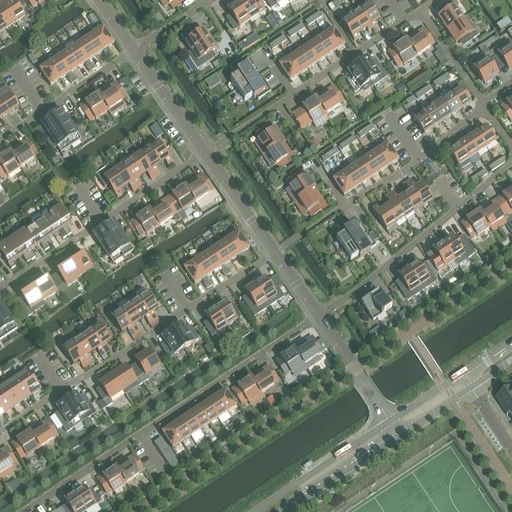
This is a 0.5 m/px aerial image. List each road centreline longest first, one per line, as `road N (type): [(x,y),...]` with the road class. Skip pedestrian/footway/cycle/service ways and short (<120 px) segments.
road 1 (residential): [(481,102),(424,16),(414,14),(202,153)]
road 2 (residential): [(317,318),(22,511)]
road 3 (residential): [(0,433),(274,254)]
road 4 (residential): [(317,318),(511,163)]
road 5 (residential): [(0,288),(202,153)]
road 6 (residential): [(307,230),(483,108)]
road 7 (secondary): [(388,421),(251,511)]
road 8 (residential): [(0,139),(132,50)]
road 9 (secondary): [(284,511),(398,436)]
road 10 (residential): [(317,318),(388,421)]
road 11 (residential): [(132,50),(202,153)]
road 12 (residential): [(202,153),(274,254)]
